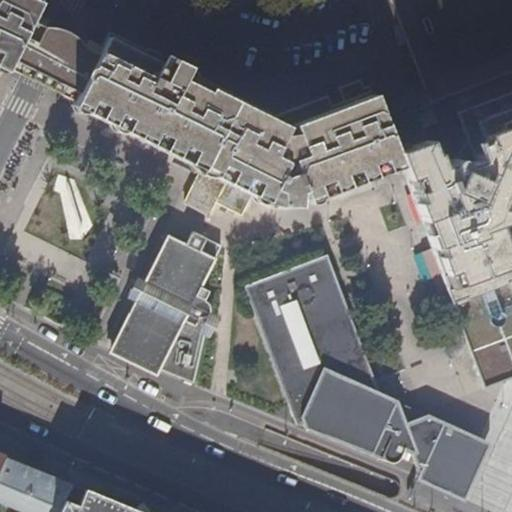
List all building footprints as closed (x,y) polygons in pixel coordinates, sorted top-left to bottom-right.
[(0,0),(0,35),(19,0),(0,0)] [(35,0),(19,0),(0,35),(0,73),(5,62),(24,71),(36,77),(47,83),(75,97),(94,57),(78,49),(77,46),(73,40),(69,37),(59,32),(49,29),(45,29),(41,31),(24,23),(35,0)] [(190,168),(226,93),(196,79),(198,75),(185,69),(178,81),(173,78),(179,66),(165,60),(163,65),(157,62),(159,56),(145,50),(143,53),(105,35),(94,57),(75,97),(69,107),(97,121),(127,136),(134,140),(151,149),(163,154),(179,163),(190,168)] [(226,93),(190,168),(196,171),(183,198),(197,205),(210,211),(215,201),(229,207),(241,213),(249,197),(260,204),(261,202),(269,205),(276,206),(285,206),(290,206),(292,195),(300,193),(304,203),(358,183),(371,179),(363,157),(373,154),(383,150),(380,142),(387,140),(369,91),(368,92),(366,88),(361,90),(357,82),(336,90),(341,103),(328,107),(325,97),(273,116),(226,93)] [(420,143),(392,153),(399,170),(419,223),(472,203),(479,188),(511,175),(511,91),(455,113),(467,145),(460,147),(460,162),(459,160),(457,158),(455,158),(450,158),(447,160),(445,163),(445,169),(439,171),(432,154),(425,157),(420,143)] [(511,294),(485,226),(428,248),(429,250),(444,291),(461,333),(481,389),(511,376),(511,294)] [(164,237),(140,287),(166,300),(200,286),(218,248),(206,242),(200,244),(201,248),(198,253),(164,237)] [(444,291),(429,250),(419,253),(430,281),(435,295),(444,291)] [(286,405),(294,426),(301,424),(303,429),(389,465),(397,461),(401,453),(410,457),(413,468),(417,466),(420,465),(404,421),(400,411),(380,403),(375,388),(356,340),(346,313),(341,302),(335,284),(331,275),(323,254),(241,286),(286,405)] [(140,287),(109,350),(192,384),(203,331),(205,320),(207,311),(206,307),(204,304),(201,303),(196,302),(192,305),(191,307),(190,306),(200,286),(166,300),(140,287)] [(426,419),(404,421),(420,465),(426,462),(430,456),(431,453),(431,449),(431,445),(431,441),(427,427),(426,423),(426,419)] [(426,462),(420,465),(426,480),(463,496),(483,450),(427,427),(431,441),(431,445),(431,449),(431,453),(430,456),(426,462)] [(55,511),(57,507),(68,485),(1,456),(0,457),(0,504),(19,511),(55,511)] [(426,480),(420,465),(417,466),(418,468),(415,475),(426,480)] [(463,496),(426,480),(415,475),(413,479),(462,499),(463,496)]
